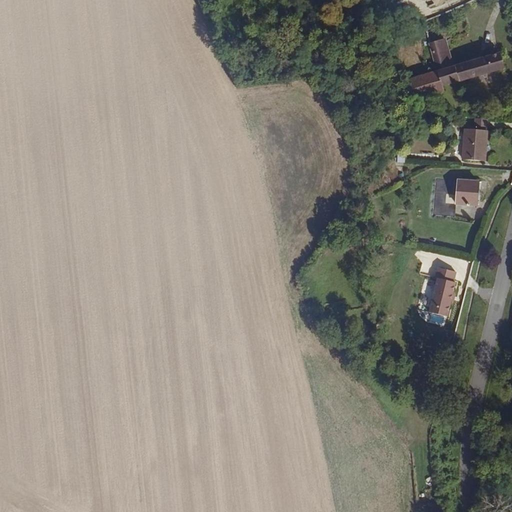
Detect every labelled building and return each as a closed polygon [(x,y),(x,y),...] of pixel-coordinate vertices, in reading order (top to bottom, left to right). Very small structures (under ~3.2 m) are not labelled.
[(456,64),(445,32),(427,37),(438,69),(456,64)] [(443,84),(505,66),(501,51),(456,64),(438,69),(443,84)] [(444,86),(443,84),(438,69),(406,78),(412,96),(444,86)] [(489,122),(489,120),(476,118),(475,129),(488,131),(489,122)] [(485,161),(488,131),(475,129),(466,128),(463,159),(485,161)] [(485,182),(444,175),(437,209),(458,214),(460,203),(481,207),(485,182)] [(456,284),(437,279),(428,313),(447,318),(456,284)] [(498,468),(503,456),(495,454),(492,467),(498,468)]
